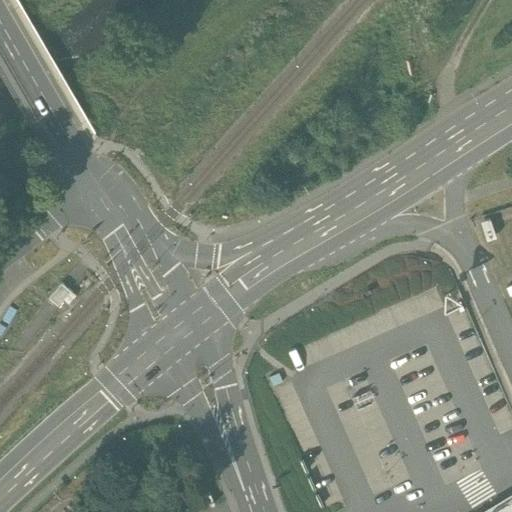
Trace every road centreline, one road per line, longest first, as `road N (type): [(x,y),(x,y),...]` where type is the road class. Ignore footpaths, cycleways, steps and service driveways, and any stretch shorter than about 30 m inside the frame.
road 1 (tertiary): [(0,22),(143,257)]
road 2 (primary): [(511,110),(296,247)]
road 3 (primary): [(171,338),(0,493)]
road 4 (tertiary): [(296,247),(218,259),(143,257)]
road 5 (residential): [(252,511),(204,386)]
road 6 (primary): [(296,247),(189,325)]
